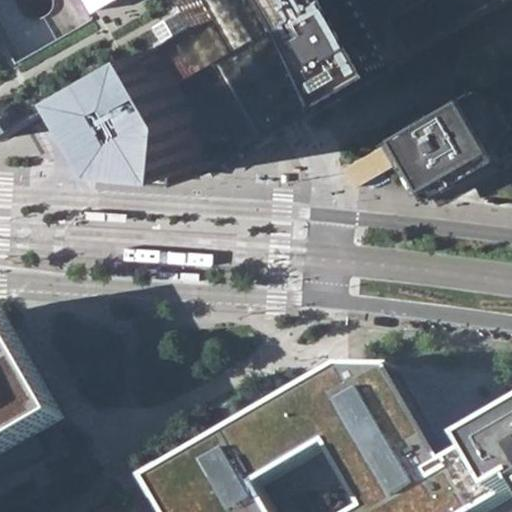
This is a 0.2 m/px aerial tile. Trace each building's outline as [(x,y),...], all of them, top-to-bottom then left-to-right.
[(201,0),(0,0),(0,141),(0,142),(93,89),(143,166),(207,170),(278,134),(233,57),(201,0)] [(233,57),(278,134),(299,123),(334,101),(345,95),(403,62),(367,0),(297,0),(307,17),(251,47),(233,57)] [(367,0),(403,62),(510,0),(367,0)] [(413,130),(349,168),(354,177),(360,186),(423,150),(448,193),(467,182),(511,156),(511,139),(483,90),(413,130)] [(19,328),(9,310),(0,315),(0,484),(51,457),(52,449),(44,439),(73,423),(19,328)] [(171,511),(492,511),(505,505),(508,503),(511,500),(511,429),(478,449),(453,463),(407,385),(399,371),(403,369),(363,368),(349,367),(306,392),(210,448),(153,480),(171,511)]
